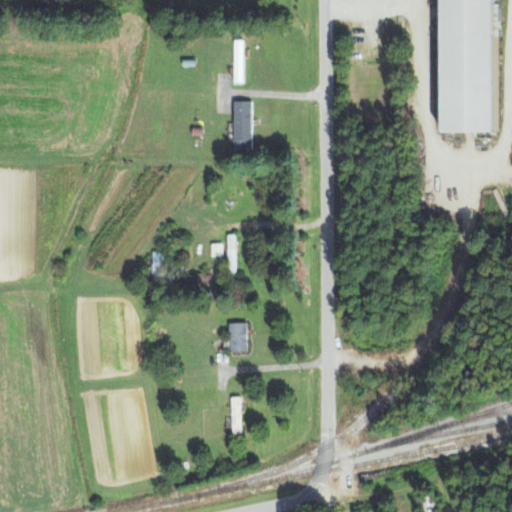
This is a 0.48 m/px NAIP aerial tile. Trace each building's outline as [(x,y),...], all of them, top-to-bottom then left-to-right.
[(501,134),(499,0),(446,0),(448,135),(501,134)] [(235,41),(236,83),(245,83),(245,40),(235,41)] [(253,101),(235,102),(235,150),(254,150),(253,101)] [(237,274),(237,235),(229,235),(229,275),(237,274)] [(224,256),(224,244),(212,244),(212,257),(224,256)] [(167,252),(154,252),(153,275),(166,275),(167,252)] [(231,351),(249,351),(248,321),(230,322),(231,351)] [(232,397),(233,433),(242,433),(242,396),(232,397)]
